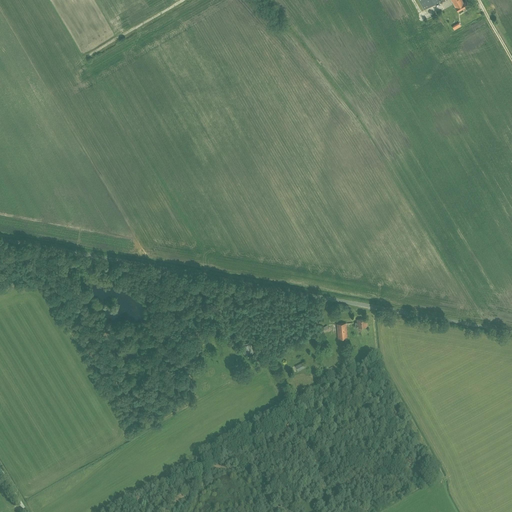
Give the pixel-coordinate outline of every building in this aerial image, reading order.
[(418,0),(424,9),(440,0),(441,2),(444,0),(451,0),(458,10),(468,5),(466,0),(463,2),(462,0),(418,0)] [(355,327),(367,326),(366,319),(357,320),(357,322),(355,322),(355,327)] [(338,339),(347,338),(346,323),(336,324),(338,339)] [(320,341),(326,338),(322,329),(315,333),(320,341)] [(243,355),(248,354),(253,353),(250,342),(241,344),(243,355)] [(298,371),(306,367),(304,362),(295,366),(298,371)] [(332,379),(338,376),(332,368),(327,371),(332,379)]
